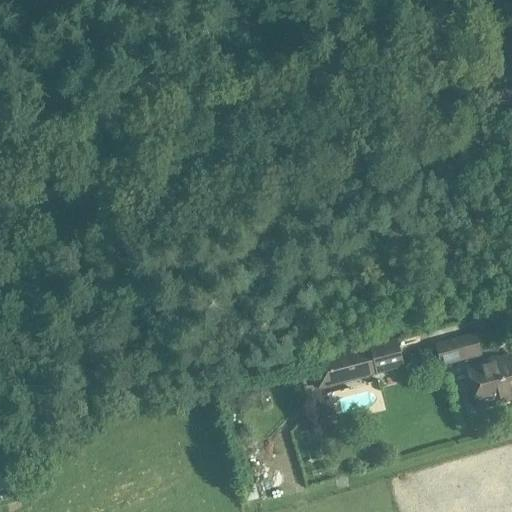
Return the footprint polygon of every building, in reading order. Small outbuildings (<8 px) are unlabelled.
[(427,323),(431,341),(471,333),(468,315),(427,323)] [(480,357),(482,356),(476,334),(434,346),(440,368),(466,360),(480,357)] [(377,371),(378,374),(404,368),(397,343),(314,365),(320,390),(332,387),(331,383),(377,371)] [(511,357),(482,365),(480,357),(466,360),(469,368),(467,369),(472,390),(469,391),(466,396),(468,405),(473,407),(476,406),(477,409),(511,399),(511,357)] [(0,491),(16,486),(11,469),(0,472),(0,491)] [(250,474),(236,475),(237,489),(251,488),(250,474)]
